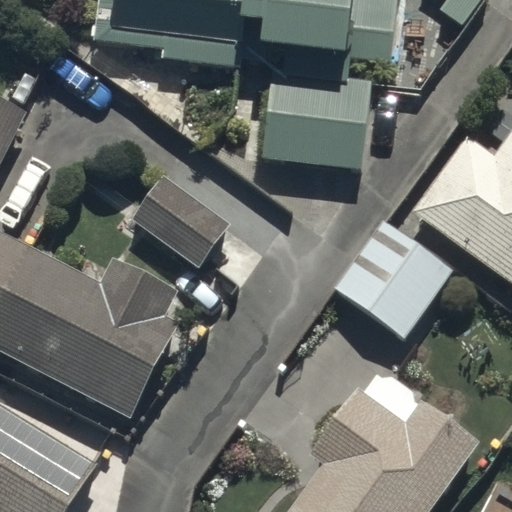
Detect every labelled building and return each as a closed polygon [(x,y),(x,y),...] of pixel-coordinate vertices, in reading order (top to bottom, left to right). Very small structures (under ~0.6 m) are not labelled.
[(99,0),(96,52),(161,56),(160,72),(239,77),(239,71),(273,73),(266,174),(358,180),(367,92),(346,90),(348,74),(390,78),(397,0),(99,0)] [(0,366),(128,431),(176,337),(166,332),(179,305),(111,271),(99,295),(0,245),(0,177),(26,127),(0,113),(0,366)] [(466,143),(413,220),(511,295),(511,137),(493,163),(466,143)] [(131,221),(205,271),(233,230),(159,180),(131,221)] [(336,294),(407,344),(454,279),(383,229),(336,294)] [(297,511),(436,511),(481,449),(388,384),(297,511)] [(75,511),(101,472),(0,408),(0,511),(75,511)]
